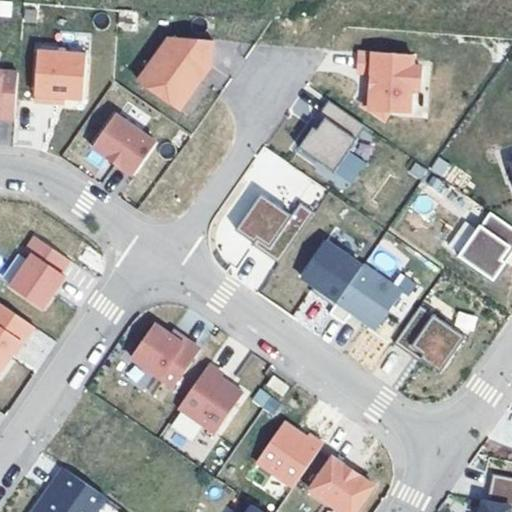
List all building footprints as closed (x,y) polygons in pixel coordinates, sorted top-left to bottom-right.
[(140,81),(181,110),(201,81),(193,76),(201,65),(211,66),(214,41),(170,38),(140,81)] [(55,98),(66,98),(84,100),(88,56),(39,52),(35,102),(54,104),(55,98)] [(415,67),(416,57),(363,53),(361,73),(374,74),(373,93),(365,104),(386,119),(392,111),(412,112),(414,89),(422,90),(424,67),(415,67)] [(193,76),(201,81),(211,66),(201,65),(193,76)] [(0,119),(15,119),(19,74),(0,72),(0,119)] [(335,172),(367,125),(330,99),(320,113),(326,118),(318,130),(314,127),(300,147),(335,172)] [(320,113),(312,126),(314,127),(318,130),(326,118),(320,113)] [(158,143),(117,115),(94,147),(109,158),(108,159),(122,168),(123,168),(135,176),(158,143)] [(264,258),(278,267),(306,225),(313,216),(299,207),(290,219),(260,198),(234,234),(253,247),(256,243),(268,251),(264,258)] [(511,226),(491,212),(460,256),(494,281),(507,262),(503,259),(511,247),(511,226)] [(306,225),(278,267),(273,274),(287,284),(295,273),(297,271),(306,277),(304,279),(320,290),(346,253),(306,225)] [(32,256),(10,287),(12,288),(43,309),(54,292),(50,289),(69,261),(35,237),(25,252),(32,256)] [(253,247),(252,249),(264,258),(268,251),(256,243),(253,247)] [(364,265),(330,314),(344,324),(352,313),(354,311),(363,317),(361,319),(377,330),(402,293),(364,265)] [(295,273),(304,279),(306,277),(297,271),(295,273)] [(60,274),(50,289),(54,292),(64,277),(60,274)] [(3,305),(0,308),(0,374),(2,376),(16,355),(24,344),(26,345),(37,328),(3,305)] [(421,306),(394,344),(408,354),(413,348),(424,355),(421,360),(441,374),(466,338),(421,306)] [(354,311),(352,313),(361,319),(363,317),(354,311)] [(458,311),(454,327),(473,332),(477,316),(458,311)] [(158,324),(135,357),(177,386),(203,349),(189,339),(186,343),(174,335),(158,324)] [(186,343),(189,339),(176,330),(174,335),(186,343)] [(24,344),(16,355),(18,357),(26,345),(24,344)] [(413,348),(408,354),(420,362),(421,360),(424,355),(413,348)] [(213,361),(183,404),(220,430),(247,390),(225,375),(227,371),(213,361)] [(125,379),(145,389),(152,376),(131,366),(125,379)] [(290,388),(274,377),(268,386),(284,397),(290,388)] [(251,400),(272,416),(281,404),(260,388),(251,400)] [(258,462),(295,487),(325,445),(310,435),(308,438),(285,422),(258,462)] [(348,468),(336,459),(314,492),(343,511),(360,511),(377,487),(362,477),(363,476),(349,467),(348,468)] [(49,493),(36,511),(99,511),(100,510),(108,498),(66,469),(57,482),(61,485),(53,496),(49,493)] [(511,511),(511,477),(494,474),(488,502),(484,501),(482,510),(486,511),(485,511),(511,511)] [(57,482),(49,493),(53,496),(61,485),(57,482)]
